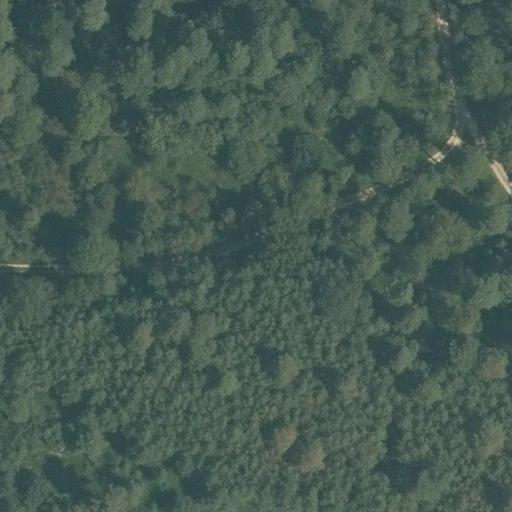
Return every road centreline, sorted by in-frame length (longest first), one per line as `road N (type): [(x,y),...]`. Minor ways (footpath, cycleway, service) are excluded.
road 1 (track): [(0,277),(170,275),(245,255),(385,201),(511,121)]
road 2 (track): [(511,180),(466,104),(446,0)]
